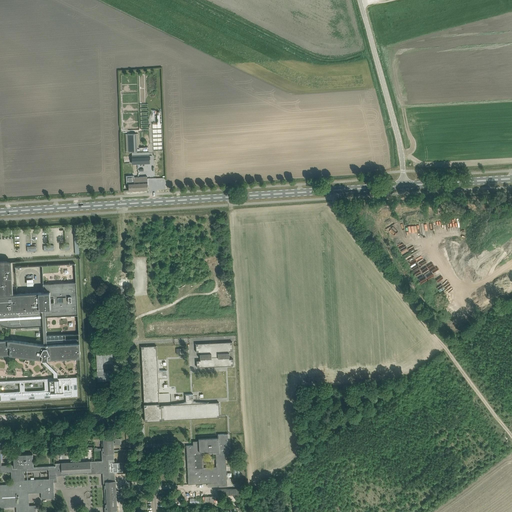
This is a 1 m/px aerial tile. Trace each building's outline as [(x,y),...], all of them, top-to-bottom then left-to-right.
[(163,150),(162,124),(153,124),(154,150),(163,150)] [(129,152),(137,152),(137,151),(137,147),(137,133),(128,134),(129,152)] [(136,164),(150,163),(149,155),(132,157),(132,160),(135,159),(136,164)] [(129,183),(129,186),(129,190),(129,191),(148,190),(148,185),(147,178),(147,176),(135,177),(134,177),(134,175),(126,176),(127,183),(129,183)] [(0,355),(10,355),(42,359),(42,362),(54,373),(54,378),(0,380),(0,400),(78,396),(77,377),(58,378),(57,373),(46,362),(46,359),(49,359),(80,357),(79,339),(66,340),(65,334),(46,335),(45,316),(78,315),(76,282),(44,284),(44,292),(13,294),(11,261),(10,261),(9,260),(7,260),(6,260),(4,260),(3,260),(2,260),(0,260),(0,355)] [(115,276),(114,263),(101,263),(101,269),(98,270),(98,282),(112,282),(111,276),(115,276)] [(197,360),(197,367),(234,365),(233,359),(230,359),(229,351),(233,350),(233,342),(196,344),(197,352),(200,352),(201,360),(197,360)] [(145,417),(145,418),(145,419),(145,420),(145,421),(147,421),(153,420),(153,421),(156,421),(156,420),(161,420),(162,420),(163,420),(165,420),(166,420),(167,420),(169,420),(170,420),(172,420),(173,420),(174,419),(174,420),(174,419),(176,419),(176,420),(176,419),(177,419),(177,420),(178,419),(180,419),(181,419),(183,419),(184,419),(185,419),(187,419),(188,419),(193,419),(194,418),(194,419),(194,418),(196,418),(196,419),(197,419),(197,418),(198,418),(200,418),(201,418),(202,418),(204,418),(205,418),(207,418),(208,418),(209,418),(211,418),(212,418),(214,417),(214,418),(215,418),(215,417),(216,417),(216,418),(216,417),(220,417),(219,402),(217,402),(208,403),(205,402),(193,401),(193,394),(185,394),(186,402),(171,404),(159,405),(159,393),(160,378),(167,378),(167,370),(159,371),(157,356),(157,350),(156,345),(150,346),(149,346),(148,346),(146,346),(145,346),(143,346),(141,346),(141,350),(142,351),(141,351),(142,351),(142,353),(141,353),(141,354),(142,354),(142,355),(142,357),(142,358),(142,359),(142,361),(142,362),(142,364),(142,365),(142,366),(142,368),(142,369),(143,371),(142,371),(142,372),(143,372),(143,373),(142,373),(143,373),(143,377),(143,378),(143,379),(143,381),(143,382),(143,383),(143,385),(143,386),(143,388),(143,389),(143,390),(144,392),(143,392),(144,392),(144,393),(143,393),(144,393),(144,395),(144,396),(144,397),(144,399),(144,400),(144,401),(144,403),(144,404),(144,405),(144,409),(144,410),(145,416),(145,417)] [(114,370),(107,371),(104,371),(104,364),(113,363),(112,348),(96,349),(98,381),(114,380),(114,370)] [(193,441),(193,445),(186,445),(188,484),(217,483),(217,486),(227,485),(225,453),(229,453),(228,433),(218,434),(218,437),(199,438),(199,441),(193,441)] [(105,500),(105,504),(105,507),(104,511),(117,511),(117,510),(117,500),(119,500),(119,498),(124,498),(124,492),(118,492),(118,490),(116,490),(116,481),(115,481),(115,472),(123,472),(123,468),(119,469),(118,465),(123,465),(123,462),(115,462),(114,453),(112,453),(112,450),(114,450),(114,445),(121,444),(121,438),(114,438),(103,439),(101,439),(102,447),(102,450),(102,461),(90,461),(81,461),(81,459),(79,459),(79,454),(72,455),(73,460),(71,460),(71,462),(61,462),(61,463),(55,463),(56,466),(34,467),(33,454),(13,455),(14,465),(2,465),(1,453),(7,452),(7,439),(0,439),(0,507),(16,506),(16,511),(36,511),(36,505),(29,505),(29,493),(41,492),(41,499),(55,498),(54,482),(57,482),(57,475),(65,475),(65,474),(69,474),(73,474),(73,473),(80,473),(84,473),(88,473),(88,474),(103,473),(103,485),(104,484),(104,487),(104,492),(105,492),(105,500)]
